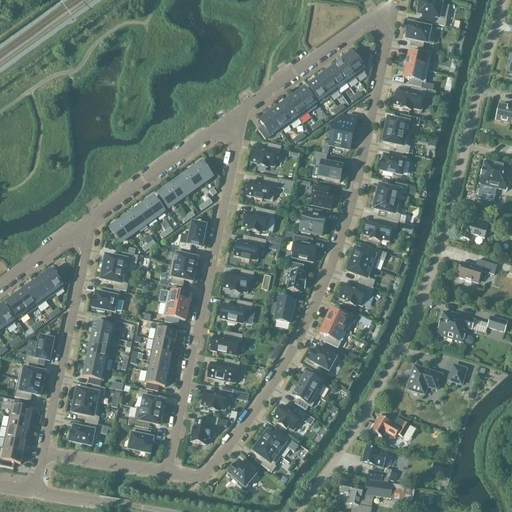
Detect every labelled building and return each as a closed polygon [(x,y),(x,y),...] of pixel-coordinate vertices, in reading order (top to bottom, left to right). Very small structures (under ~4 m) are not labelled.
[(421,23),(437,26),(438,20),(446,22),(449,7),(433,3),(433,2),(425,0),(425,2),(420,1),(420,2),(419,3),(419,4),(419,8),(418,8),(418,9),(418,10),(419,11),(418,16),(423,17),(421,23)] [(408,25),(408,26),(407,34),(406,35),(408,35),(407,40),(411,41),(411,43),(410,48),(422,50),(423,46),(424,44),(427,45),(430,30),(408,25)] [(406,67),(425,71),(428,72),(432,54),(428,53),(416,51),(415,57),(408,55),(406,67)] [(352,54),(343,61),(356,80),(366,73),(352,54)] [(343,62),(335,68),(348,86),(356,80),(343,61),(342,61),(343,62)] [(428,72),(425,71),(406,67),(403,80),(410,81),(408,87),(421,90),(422,84),(425,84),(428,72)] [(335,68),(326,75),(339,92),(337,90),(345,84),(347,86),(348,86),(335,68)] [(326,75),(317,81),(330,99),(339,92),(326,75)] [(317,81),(308,88),(321,105),(330,99),(317,81)] [(411,110),(422,112),(426,91),(412,88),(410,94),(397,91),(396,96),(395,102),(394,106),(401,108),(401,110),(411,112),(411,110)] [(305,90),(295,97),(308,114),(317,108),(305,90)] [(295,97),(287,103),(299,121),(308,114),(295,97)] [(287,103),(278,109),(291,127),(299,121),(287,103)] [(496,122),(511,125),(511,109),(500,106),(496,122)] [(278,109),(269,116),(282,133),(291,127),(278,109)] [(282,133),(269,116),(260,122),(264,127),(258,131),(266,141),(280,131),(281,134),(282,133)] [(386,130),(386,132),(410,137),(412,126),(418,127),(420,120),(404,117),(403,121),(402,123),(399,122),(388,120),(388,123),(387,123),(387,124),(386,129),(386,130)] [(353,137),(354,131),(352,130),(353,128),(355,120),(345,118),(336,124),(336,127),(333,126),(333,130),(330,144),(333,145),(333,147),(344,150),(344,147),(350,148),(352,139),(353,140),(353,137)] [(385,134),(384,140),(383,141),(384,141),(383,144),(397,147),(397,148),(396,153),(408,156),(410,149),(408,148),(410,137),(386,132),(385,134)] [(279,155),(281,148),(268,146),(267,152),(254,149),(253,153),(252,159),(251,164),(258,165),(257,167),(267,169),(268,167),(275,169),(278,155),(279,155)] [(381,170),(380,172),(402,177),(405,162),(402,161),(402,160),(403,155),(390,153),(389,159),(384,158),(383,163),(382,163),(382,165),(381,165),(381,166),(382,166),(381,170),(380,170),(381,170)] [(327,156),(315,154),(313,162),(316,162),(315,168),(320,169),(318,179),(340,184),(343,168),(325,164),(327,156)] [(511,180),(511,168),(485,162),(479,186),(480,186),(507,192),(509,184),(510,185),(511,180)] [(194,170),(204,185),(213,178),(202,164),(194,170)] [(185,176),(195,191),(204,185),(194,170),(185,176)] [(176,183),(186,197),(195,191),(185,176),(176,183)] [(272,203),(275,189),(277,189),(279,182),(264,179),(263,185),(250,182),(249,186),(247,193),(248,193),(247,197),(255,199),(254,201),(262,203),(263,200),(272,203)] [(186,197),(176,183),(167,189),(178,204),(186,197)] [(377,197),(377,199),(397,204),(400,193),(406,195),(408,188),(395,185),(394,189),(394,191),(380,187),(379,190),(379,191),(378,196),(377,196),(377,197)] [(329,190),(314,186),(311,198),(313,198),(312,206),(331,210),(334,197),(327,195),(328,190),(329,190)] [(168,210),(178,204),(167,189),(158,196),(168,210)] [(145,205),(156,219),(165,213),(154,198),(145,205)] [(377,199),(376,201),(375,207),(374,208),(375,208),(374,210),(388,214),(387,216),(386,220),(398,223),(400,216),(398,216),(401,205),(397,204),(377,199)] [(137,211),(147,226),(156,219),(145,205),(137,211)] [(313,211),(300,208),(299,215),(303,216),(301,223),(303,224),(301,234),(310,236),(310,234),(322,236),(326,220),(311,217),(313,211)] [(147,226),(137,211),(128,217),(138,232),(147,226)] [(259,217),(255,216),(246,214),(245,218),(244,224),(244,225),(243,229),(250,230),(250,232),(259,234),(260,232),(267,234),(269,224),(270,220),(273,221),(275,214),(261,211),(259,217)] [(119,224),(129,239),(138,232),(128,217),(119,224)] [(380,225),(367,222),(366,226),(364,232),(365,232),(364,237),(370,238),(370,241),(380,243),(380,241),(389,243),(393,229),(396,230),(398,223),(386,220),(382,219),(380,225)] [(476,220),(474,225),(465,223),(461,238),(474,242),(475,238),(483,240),(485,235),(487,236),(489,236),(492,234),(493,229),(492,227),(490,225),(488,225),(489,223),(476,220)] [(120,245),(129,239),(119,224),(110,230),(120,245)] [(191,252),(192,246),(201,248),(203,241),(204,235),(206,227),(193,225),(189,245),(180,243),(178,249),(178,250),(191,252)] [(293,254),(292,259),(313,264),(315,254),(313,254),(315,248),(311,247),(312,241),(295,237),(291,254),(293,254)] [(258,262),(261,248),(264,249),(266,242),(252,239),(250,246),(242,244),(237,243),(236,246),(234,254),(235,254),(234,257),(242,259),(241,261),(249,263),(250,261),(258,262)] [(371,249),(369,254),(369,255),(360,252),(355,250),(354,253),(354,254),(352,259),(352,260),(351,262),(373,270),(372,270),(374,271),(378,260),(384,262),(387,255),(371,249)] [(195,272),(196,269),(196,268),(198,260),(189,258),(191,252),(179,250),(178,250),(178,251),(178,253),(177,256),(173,255),(171,267),(195,272)] [(128,274),(130,263),(136,265),(138,258),(122,254),(120,260),(106,257),(104,269),(128,274)] [(470,288),(477,290),(482,273),(494,277),(497,267),(478,261),(475,268),(461,264),(457,278),(465,281),(471,283),(470,288)] [(361,278),(360,280),(358,284),(360,285),(372,289),(374,282),(369,280),(372,270),(373,270),(351,262),(351,263),(350,263),(350,264),(348,270),(348,271),(347,273),(361,278)] [(291,272),(287,292),(301,295),(302,290),(305,291),(307,280),(304,280),(305,275),(303,274),(304,267),(291,264),(290,272),(291,272)] [(183,288),(184,282),(193,284),(194,275),(195,275),(195,272),(171,267),(168,278),(172,279),(171,285),(183,288)] [(104,269),(101,281),(115,284),(114,290),(126,293),(128,286),(126,285),(128,274),(104,269)] [(226,279),(225,285),(224,290),(231,291),(230,293),(240,295),(241,293),(247,295),(250,281),(252,281),(254,274),(241,271),(240,278),(227,275),(226,279)] [(51,272),(42,279),(55,296),(64,290),(62,287),(67,284),(60,274),(55,277),(51,272)] [(42,279),(33,285),(46,303),(55,296),(42,279)] [(33,285),(25,291),(37,309),(46,303),(33,285)] [(346,305),(355,308),(356,306),(363,308),(367,295),(368,295),(371,296),(374,290),(372,289),(360,285),(358,291),(345,286),(344,290),(343,290),(341,296),(342,296),(340,300),(347,302),(346,305)] [(169,293),(166,305),(188,310),(191,298),(184,296),(185,290),(173,288),(172,294),(169,293)] [(105,312),(115,314),(120,293),(103,289),(101,296),(96,295),(95,300),(94,299),(92,309),(97,310),(97,312),(104,314),(105,312)] [(25,291),(16,298),(28,315),(37,309),(25,291)] [(275,293),(273,305),(279,306),(275,322),(290,325),(295,304),(286,302),(287,296),(275,293)] [(16,298),(7,304),(19,322),(28,315),(16,298)] [(251,312),(252,305),(238,302),(237,309),(224,306),(222,311),(222,315),(221,315),(221,316),(220,321),(227,322),(227,324),(237,326),(237,324),(244,326),(247,312),(251,312)] [(188,310),(166,305),(163,317),(166,318),(165,324),(177,327),(179,321),(185,322),(188,310)] [(3,307),(0,309),(0,321),(7,331),(16,325),(3,307)] [(325,324),(343,332),(345,334),(353,316),(339,310),(337,315),(331,312),(331,313),(325,324)] [(436,336),(463,344),(467,330),(472,331),(473,329),(475,321),(455,315),(455,317),(443,313),(436,336)] [(490,318),(488,325),(487,328),(505,334),(508,323),(490,318)] [(113,340),(115,329),(113,328),(114,322),(102,320),(101,326),(95,324),(92,335),(113,340)] [(488,325),(475,321),(473,329),(486,333),(487,328),(488,325)] [(343,332),(325,324),(320,335),(326,338),(324,343),(338,350),(341,343),(338,342),(343,332)] [(172,327),(160,325),(158,331),(156,330),(154,341),(174,346),(176,335),(171,333),(172,327)] [(228,334),(227,340),(223,339),(214,337),(213,341),(211,348),(211,349),(211,352),(236,358),(239,344),(241,344),(242,337),(228,334)] [(92,335),(90,346),(111,350),(113,340),(92,335)] [(39,345),(36,345),(35,352),(38,353),(36,359),(27,357),(26,364),(38,366),(40,360),(49,362),(50,355),(51,355),(52,349),(53,342),(41,339),(39,345)] [(172,356),(174,346),(154,341),(151,352),(172,356)] [(90,346),(88,357),(108,361),(111,350),(90,346)] [(333,356),(336,352),(325,346),(322,350),(322,351),(317,349),(315,354),(314,353),(313,354),(313,355),(312,355),(312,356),(313,356),(311,359),(310,359),(310,360),(310,361),(309,362),(328,372),(336,359),(333,357),(333,356)] [(170,367),(172,356),(151,352),(149,362),(170,367)] [(88,357),(85,367),(106,372),(108,361),(88,357)] [(238,370),(239,364),(225,361),(224,367),(211,364),(210,369),(210,370),(209,374),(208,379),(215,381),(214,383),(224,385),(224,383),(235,385),(238,370)] [(167,377),(170,367),(149,362),(147,373),(167,377)] [(25,370),(21,369),(18,381),(43,386),(44,383),(43,383),(45,374),(37,372),(38,366),(26,364),(25,370)] [(466,371),(453,366),(449,382),(461,386),(466,371)] [(85,367),(83,378),(89,380),(88,385),(100,388),(101,382),(104,383),(106,372),(85,367)] [(415,367),(407,390),(413,392),(413,395),(417,396),(419,394),(424,396),(427,388),(437,391),(442,376),(415,367)] [(158,393),(159,387),(165,389),(167,377),(147,373),(144,384),(147,385),(145,390),(158,393)] [(305,375),(299,386),(318,398),(327,382),(314,374),(311,379),(305,375)] [(43,386),(18,381),(14,398),(31,402),(32,396),(40,398),(42,389),(43,386)] [(318,398),(299,386),(292,397),(298,400),(295,405),(306,412),(309,407),(311,408),(318,398)] [(104,397),(105,390),(93,387),(92,394),(78,391),(77,393),(77,394),(76,400),(75,400),(75,401),(75,402),(96,407),(96,406),(100,407),(102,397),(104,397)] [(232,399),(234,392),(219,389),(218,395),(205,392),(204,397),(202,403),(203,403),(202,407),(209,409),(208,411),(218,413),(218,411),(225,412),(228,398),(232,399)] [(152,394),(140,391),(138,398),(144,399),(142,410),(142,411),(162,415),(165,403),(151,400),(152,394)] [(30,423),(32,411),(26,410),(28,404),(15,402),(14,408),(12,407),(9,418),(30,423)] [(96,407),(75,402),(72,414),(87,417),(85,423),(98,426),(99,419),(97,419),(100,407),(96,406),(96,407)] [(288,429),(294,433),(302,421),(303,422),(307,416),(304,414),(297,409),(293,414),(282,407),(280,411),(279,410),(276,416),(274,419),(280,423),(278,425),(287,431),(288,429)] [(128,426),(144,430),(146,424),(160,427),(162,415),(142,411),(142,410),(137,409),(134,421),(130,419),(128,426)] [(217,427),(218,420),(204,417),(202,423),(196,422),(195,427),(194,426),(192,438),(191,443),(206,446),(207,439),(209,440),(211,430),(209,430),(210,425),(217,427)] [(397,419),(394,426),(380,417),(371,432),(375,435),(380,438),(387,441),(395,439),(397,436),(403,439),(410,427),(397,419)] [(9,418),(7,429),(28,433),(30,423),(9,418)] [(91,447),(94,433),(96,434),(97,427),(85,424),(84,429),(84,430),(74,428),(73,433),(71,433),(71,434),(71,436),(71,435),(71,436),(70,440),(69,443),(91,447)] [(7,429),(5,439),(25,444),(28,433),(7,429)] [(133,436),(132,436),(129,451),(151,455),(151,454),(152,447),(153,446),(151,445),(153,440),(149,440),(149,438),(150,433),(134,430),(133,434),(133,436)] [(272,436),(268,433),(266,435),(266,436),(262,441),(261,443),(281,458),(287,449),(294,453),(298,448),(282,435),(278,441),(272,436)] [(5,439),(3,449),(0,449),(23,454),(25,444),(5,439)] [(281,458),(261,443),(260,444),(259,444),(259,445),(256,450),(255,450),(254,453),(265,461),(261,466),(271,474),(276,468),(274,467),(281,458)] [(23,454),(0,449),(0,467),(13,470),(15,464),(21,465),(23,454)] [(362,464),(383,469),(387,454),(366,449),(362,464)] [(252,475),(256,470),(247,462),(244,465),(243,467),(239,463),(235,467),(234,467),(233,468),(233,469),(230,472),(229,473),(228,474),(232,477),(231,479),(237,484),(238,483),(246,490),(247,490),(256,478),(252,475)] [(448,468),(434,464),(432,472),(446,475),(448,468)] [(388,481),(391,474),(392,472),(385,470),(382,479),(388,481)] [(383,474),(369,472),(368,480),(381,482),(382,482),(383,474)] [(406,487),(393,486),(366,482),(364,496),(391,500),(403,502),(406,487)] [(343,484),(341,495),(351,497),(350,505),(352,505),(350,511),(371,511),(372,509),(359,506),(361,496),(363,488),(361,488),(358,487),(343,484)]
